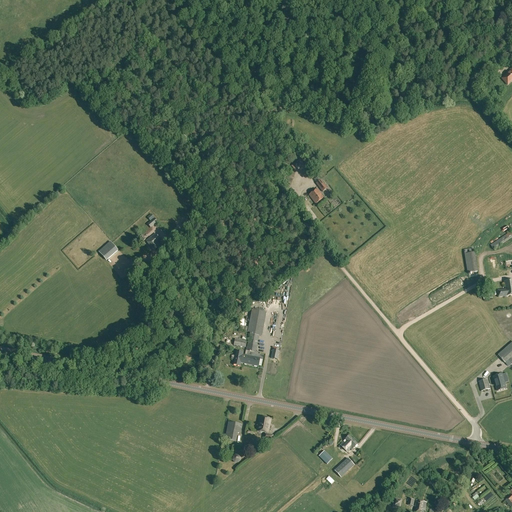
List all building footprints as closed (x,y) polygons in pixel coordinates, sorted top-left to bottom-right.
[(501,78),(508,86),(511,81),(511,69),(501,78)] [(300,160),(291,166),(296,172),(298,170),(298,171),(303,168),(302,167),(304,165),(300,160)] [(316,184),(322,192),(327,188),(321,180),(316,184)] [(309,195),(316,204),(324,198),(317,189),(309,195)] [(147,224),(150,227),(157,222),(154,218),(147,224)] [(180,225),(183,228),(190,222),(188,219),(180,225)] [(152,229),(155,233),(161,227),(158,224),(152,229)] [(511,230),(491,245),(494,250),(511,237),(511,230)] [(146,241),(154,251),(160,246),(158,243),(161,241),(155,234),(146,241)] [(98,252),(105,260),(117,250),(110,242),(98,252)] [(472,272),(473,274),(478,273),(477,271),(478,271),(475,252),(464,254),(467,273),(472,272)] [(498,290),(499,297),(511,295),(511,280),(504,282),(505,289),(498,290)] [(246,351),(256,352),(259,336),(262,336),(266,312),(252,310),(247,332),(250,333),(246,351)] [(234,345),(245,347),(246,341),(235,339),(234,345)] [(511,342),(498,355),(505,363),(511,357),(511,342)] [(241,363),(243,363),(245,355),(242,355),(243,352),(236,351),(233,365),(240,366),(241,363)] [(243,363),(258,366),(260,358),(245,355),(243,363)] [(498,391),(506,389),(502,374),(494,377),(498,391)] [(478,382),(481,392),(490,389),(488,379),(478,382)] [(257,431),(269,433),(271,419),(259,417),(257,431)] [(225,439),(236,441),(238,433),(241,434),(242,424),(228,422),(225,439)] [(340,445),(347,452),(351,449),(352,450),(353,448),(357,444),(349,436),(345,439),(345,440),(340,445)] [(325,450),(319,454),(328,464),(334,459),(325,450)] [(348,458),(340,465),(334,471),(341,478),(347,472),(354,465),(348,458)] [(392,507),(399,509),(402,499),(395,497),(392,507)] [(414,511),(415,511),(423,511),(424,510),(425,510),(427,503),(416,500),(414,511)]
